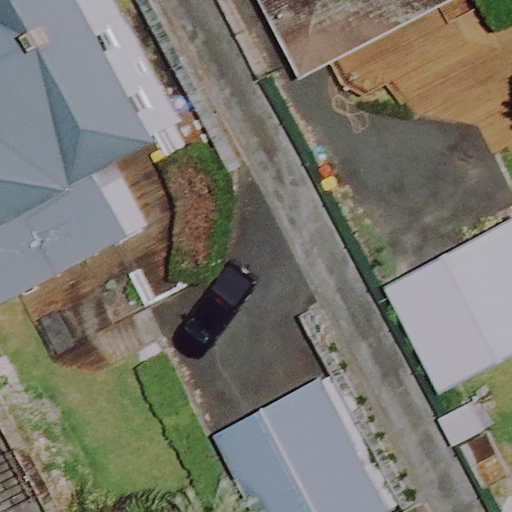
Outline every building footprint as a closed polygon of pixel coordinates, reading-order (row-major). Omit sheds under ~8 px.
[(175,135),(103,0),(0,0),(0,290),(7,303),(142,231),(109,170),(175,135)] [(444,0),(273,0),(304,66),(444,0)] [(511,148),(511,80),(457,108),(485,162),(511,148)] [(511,358),(511,224),(391,284),(444,392),(511,358)] [(387,511),(393,509),(325,382),(224,435),(264,511),(387,511)]
